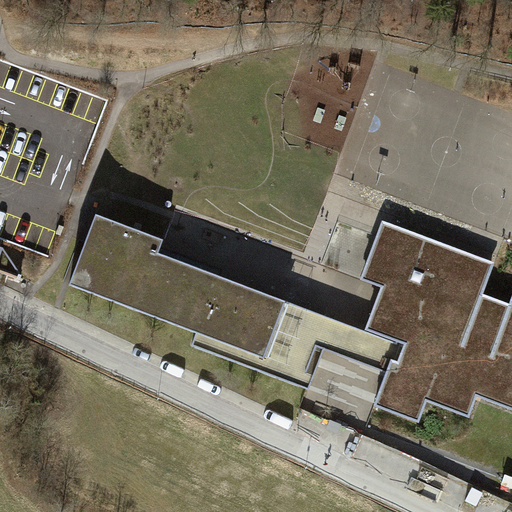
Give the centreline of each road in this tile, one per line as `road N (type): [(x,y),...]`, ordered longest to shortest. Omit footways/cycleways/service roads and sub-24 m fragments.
road 1 (track): [(0,24),(7,52),(19,62),(128,83),(263,41),(323,41),(511,78)]
road 2 (residential): [(431,511),(0,308)]
